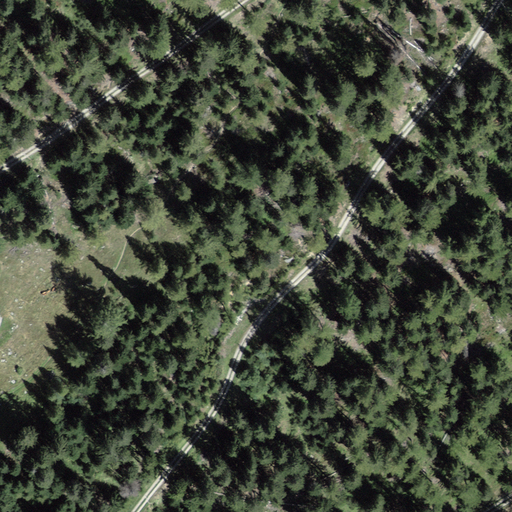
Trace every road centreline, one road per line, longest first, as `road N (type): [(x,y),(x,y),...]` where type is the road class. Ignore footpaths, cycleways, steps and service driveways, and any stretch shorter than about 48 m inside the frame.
road 1 (track): [(135,511),(218,409),(251,329),(342,230),(397,134),(502,0)]
road 2 (track): [(244,0),(0,166)]
